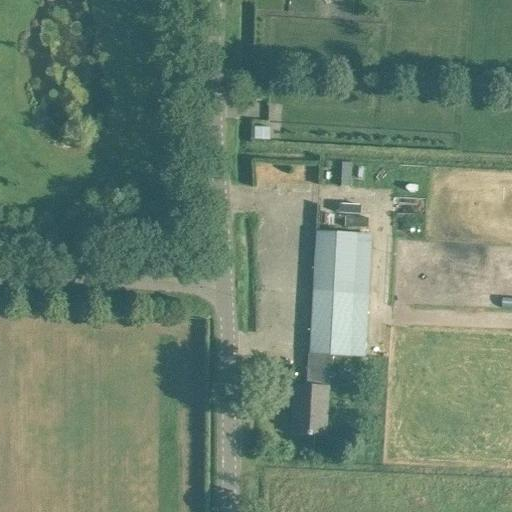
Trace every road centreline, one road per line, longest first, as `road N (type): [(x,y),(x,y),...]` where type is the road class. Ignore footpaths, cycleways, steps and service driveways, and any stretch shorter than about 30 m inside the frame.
road 1 (tertiary): [(223,286),(215,0)]
road 2 (tertiary): [(228,511),(223,286)]
road 3 (unclassified): [(223,286),(0,272)]
